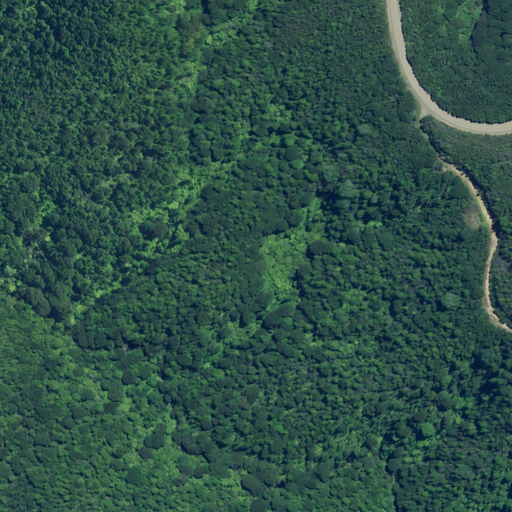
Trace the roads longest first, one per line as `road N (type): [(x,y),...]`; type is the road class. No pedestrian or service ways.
road 1 (track): [(417,88),(425,127),(490,199),(511,296)]
road 2 (unclassified): [(391,0),(393,46),(446,119),(492,127),(511,121)]
